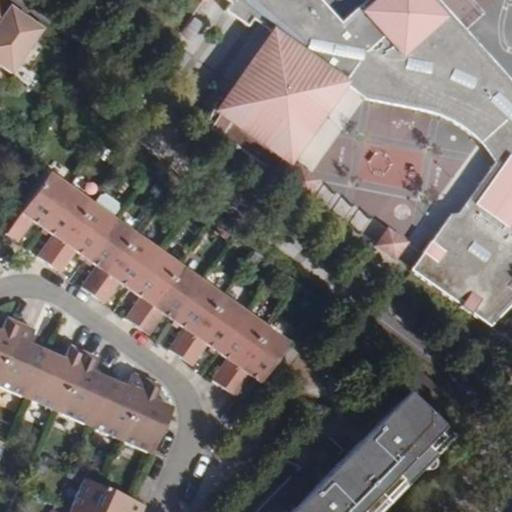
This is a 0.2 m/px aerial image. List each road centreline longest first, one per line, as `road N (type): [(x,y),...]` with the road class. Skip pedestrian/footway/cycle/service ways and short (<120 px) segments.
road 1 (residential): [(159,511),(191,437),(184,391),(51,292),(0,293)]
road 2 (unknown): [(161,506),(186,508),(309,381)]
